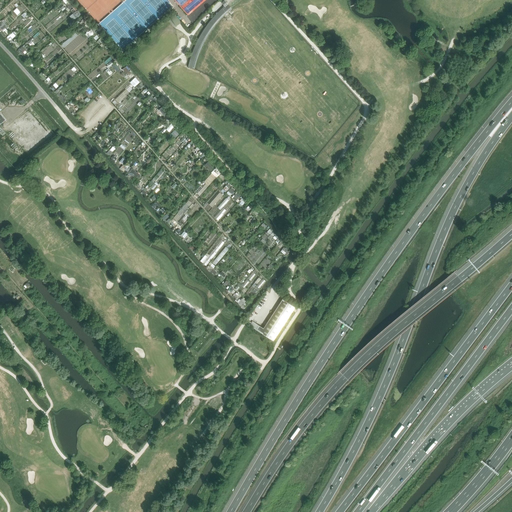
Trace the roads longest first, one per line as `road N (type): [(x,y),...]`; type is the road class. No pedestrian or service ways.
road 1 (motorway): [(511,101),(340,333),(230,511)]
road 2 (motorway): [(511,116),(466,184),(374,408),(319,511)]
road 3 (motorway): [(511,234),(359,363),(290,443),(246,511)]
road 4 (motorway): [(511,284),(340,511)]
road 5 (motorway): [(357,511),(511,308)]
road 6 (motorway): [(370,511),(428,440),(511,361)]
road 7 (track): [(0,265),(136,419)]
